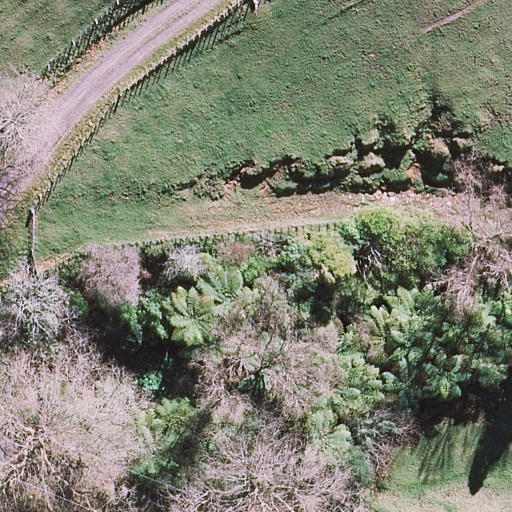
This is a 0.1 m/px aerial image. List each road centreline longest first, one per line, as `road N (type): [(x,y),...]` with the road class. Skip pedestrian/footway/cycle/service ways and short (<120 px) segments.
road 1 (track): [(0,129),(55,3),(66,0)]
road 2 (track): [(135,511),(35,488),(0,464)]
